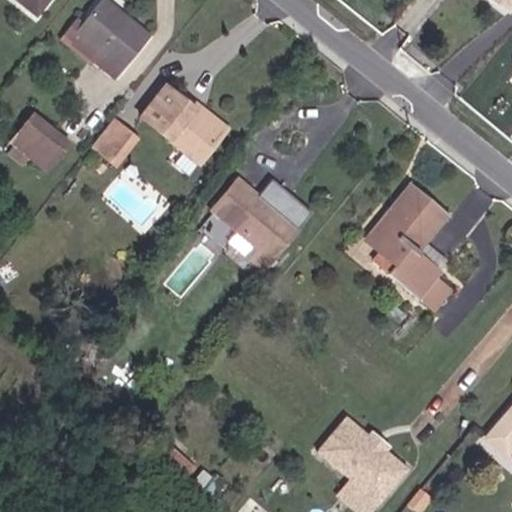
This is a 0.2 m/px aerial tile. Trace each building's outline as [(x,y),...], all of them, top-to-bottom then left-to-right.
[(35,0),(12,0),(26,11),(35,0)] [(485,0),(483,2),(498,14),(509,0),(485,0)] [(62,36),(110,75),(140,41),(92,3),(71,26),(62,36)] [(101,85),(110,75),(62,36),(71,26),(62,19),(45,40),(101,85)] [(186,161),(210,131),(155,86),(131,116),(186,161)] [(0,125),(0,149),(27,171),(48,144),(9,114),(0,125)] [(79,146),(105,166),(126,143),(100,121),(79,146)] [(265,253),(304,207),(254,166),(240,183),(229,173),(204,204),(232,227),(265,253)] [(404,252),(413,242),(443,207),(412,182),(384,216),(379,215),(367,229),(378,240),(366,255),(410,292),(427,272),(404,252)] [(219,243),(251,270),(265,253),(232,227),(219,243)] [(427,272),(435,263),(413,242),(404,252),(427,272)] [(410,292),(420,302),(439,282),(427,272),(410,292)] [(420,302),(426,307),(444,286),(439,282),(420,302)] [(98,406),(119,423),(131,410),(109,393),(98,406)] [(511,436),(511,395),(478,432),(495,448),(509,434),(511,436)] [(355,488),(385,455),(373,444),(369,449),(352,436),(356,431),(336,414),(306,449),(355,488)] [(369,449),(373,444),(378,437),(362,424),(356,431),(352,436),(369,449)] [(129,452),(150,469),(163,452),(143,436),(129,452)] [(355,488),(365,496),(394,463),(385,455),(355,488)]
